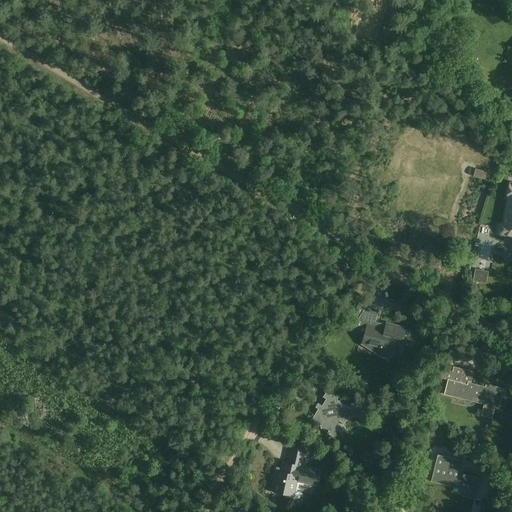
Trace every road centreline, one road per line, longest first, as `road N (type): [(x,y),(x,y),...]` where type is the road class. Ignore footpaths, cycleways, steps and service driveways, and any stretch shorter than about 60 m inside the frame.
road 1 (track): [(355,249),(0,38)]
road 2 (track): [(201,511),(355,249)]
road 3 (track): [(511,336),(355,249)]
